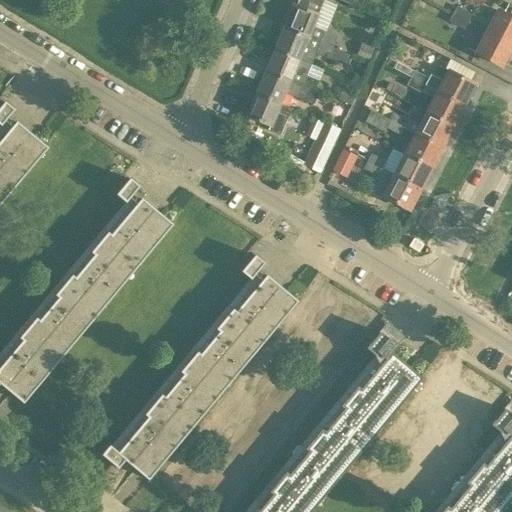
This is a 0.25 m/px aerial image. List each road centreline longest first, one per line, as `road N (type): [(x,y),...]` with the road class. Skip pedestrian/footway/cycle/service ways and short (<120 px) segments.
road 1 (residential): [(431,294),(184,142)]
road 2 (residential): [(184,142),(0,32)]
road 3 (residential): [(431,294),(511,137)]
road 4 (residential): [(184,142),(242,0)]
